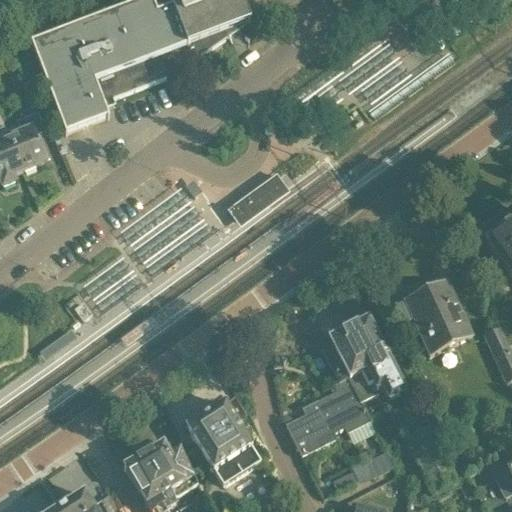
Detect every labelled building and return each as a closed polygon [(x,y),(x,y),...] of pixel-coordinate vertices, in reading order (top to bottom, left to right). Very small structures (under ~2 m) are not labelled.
[(195,0),(171,9),(171,10),(157,15),(150,0),(147,0),(75,28),(74,28),(30,45),(65,138),(67,137),(66,136),(106,121),(106,122),(108,121),(102,105),(112,101),(112,103),(165,83),(166,84),(248,26),(250,26),(239,0),(195,0)] [(22,88),(26,98),(25,98),(31,112),(40,109),(34,94),(30,85),(22,88)] [(22,137),(8,142),(22,175),(45,166),(34,138),(44,135),(37,118),(18,126),(22,137)] [(22,175),(8,142),(0,123),(0,185),(2,190),(15,185),(12,179),(22,175)] [(276,178),(256,192),(227,214),(234,224),(283,188),(276,178)] [(511,226),(484,247),(511,285),(511,226)] [(395,310),(404,329),(413,325),(429,360),(472,341),(446,285),(403,305),(404,306),(395,310)] [(91,319),(82,307),(74,313),(83,325),(91,319)] [(349,384),(360,406),(377,398),(376,396),(382,393),(406,441),(429,430),(411,394),(405,397),(368,323),(328,343),(329,345),(320,350),(338,386),(340,389),(349,384)] [(482,339),(505,388),(511,385),(511,359),(499,331),(482,339)] [(340,389),(338,386),(332,389),(335,396),(315,406),(331,438),(344,432),(346,437),(370,426),(360,406),(349,384),(340,389)] [(234,401),(185,432),(219,485),(239,473),(233,463),(251,451),(236,427),(246,420),(234,401)] [(301,461),(321,451),(318,445),(331,438),(315,406),(302,413),(305,419),(285,429),(301,461)] [(429,431),(406,442),(432,498),(454,487),(442,460),(429,431)] [(145,458),(173,504),(197,490),(180,451),(168,458),(163,448),(145,458)] [(365,464),(373,480),(388,472),(390,465),(385,454),(365,464)] [(173,504),(145,458),(123,472),(145,510),(146,510),(147,511),(170,511),(176,509),(173,504)] [(511,460),(489,472),(505,502),(511,498),(511,460)] [(351,477),(333,486),(338,497),(356,488),(351,477)] [(92,511),(83,498),(60,511),(92,511)] [(207,511),(202,501),(192,508),(194,511),(207,511)]
